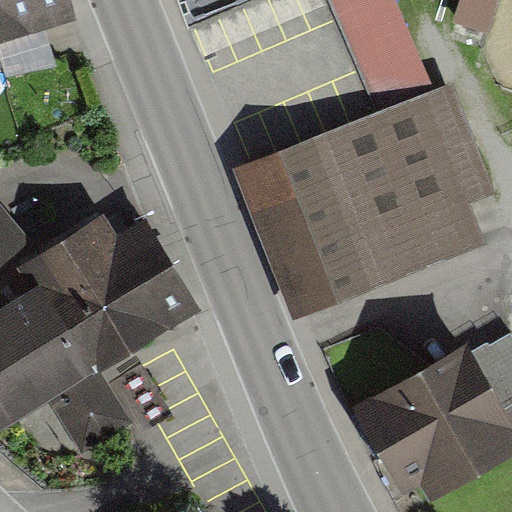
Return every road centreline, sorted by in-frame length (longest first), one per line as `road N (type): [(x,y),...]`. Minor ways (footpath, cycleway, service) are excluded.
road 1 (tertiary): [(127,0),(269,361)]
road 2 (residential): [(269,361),(511,273)]
road 3 (tertiary): [(269,361),(338,511)]
